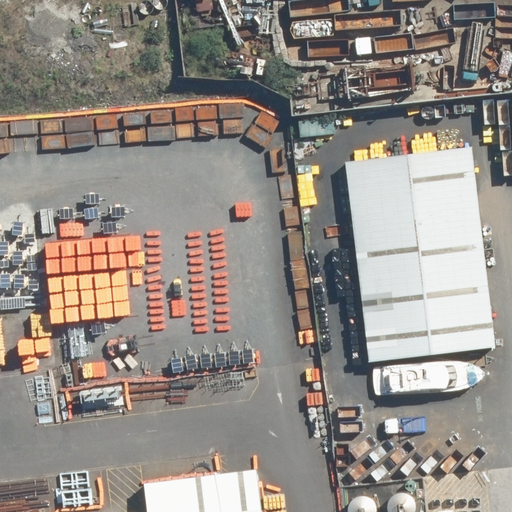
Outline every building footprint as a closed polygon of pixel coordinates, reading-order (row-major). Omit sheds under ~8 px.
[(485,329),(465,133),(339,146),(360,342),(485,329)] [(382,424),(380,410),(349,416),(352,430),(382,424)] [(375,445),(372,430),(343,437),(346,452),(375,445)] [(150,511),(265,511),(261,469),(147,483),(150,511)] [(386,511),(384,491),(358,493),(359,511),(386,511)] [(426,511),(425,491),(398,493),(399,511),(426,511)]
